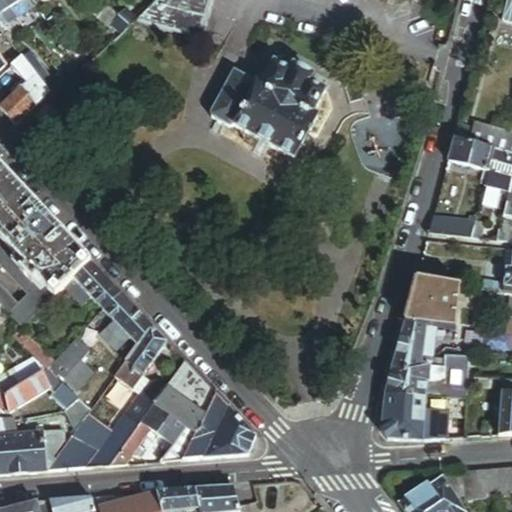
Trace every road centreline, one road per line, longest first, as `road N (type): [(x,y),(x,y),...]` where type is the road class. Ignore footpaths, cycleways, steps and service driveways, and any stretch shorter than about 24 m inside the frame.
road 1 (residential): [(328,462),(357,410),(395,295),(477,0)]
road 2 (residential): [(328,462),(274,432),(0,141)]
road 3 (residential): [(328,462),(0,492)]
road 4 (residential): [(328,462),(511,449)]
